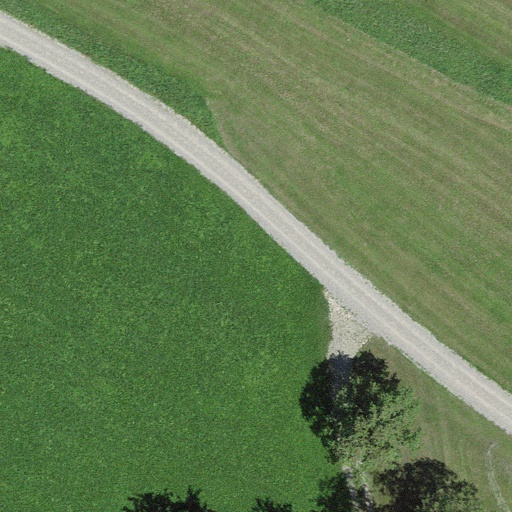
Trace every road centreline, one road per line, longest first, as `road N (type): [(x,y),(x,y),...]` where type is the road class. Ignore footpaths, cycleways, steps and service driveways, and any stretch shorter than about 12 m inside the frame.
road 1 (track): [(0,28),(93,81),(511,406)]
road 2 (track): [(367,511),(343,403),(341,278)]
